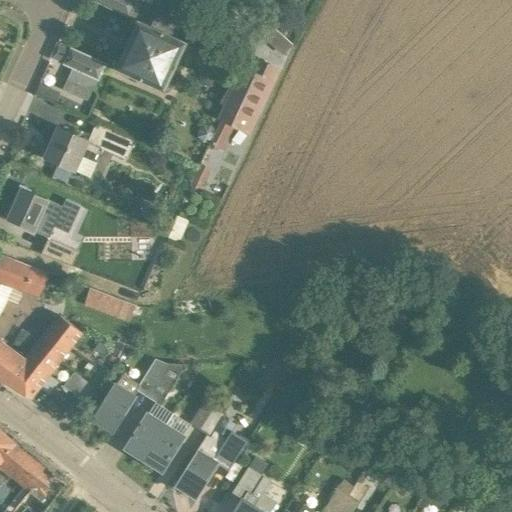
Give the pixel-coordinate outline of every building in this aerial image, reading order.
[(90,0),(128,18),(136,0),(138,0),(152,6),(154,0),(90,0)] [(163,91),(186,44),(174,38),(181,22),(159,12),(151,28),(138,22),(116,70),(163,91)] [(282,57),(293,46),(274,28),(264,39),(282,57)] [(92,91),(106,65),(58,43),(50,59),(72,69),(62,91),(84,100),(89,90),(92,91)] [(223,152),(235,127),(243,131),(248,134),(280,72),(254,59),(247,72),(244,70),(218,119),(221,121),(210,146),(223,152)] [(55,105),(60,94),(40,84),(34,96),(55,105)] [(94,162),(100,149),(126,161),(128,157),(133,145),(135,141),(98,124),(89,143),(59,129),(46,158),(76,172),(82,158),(94,162)] [(201,191),(211,169),(201,164),(191,186),(201,191)] [(46,200),(46,202),(22,190),(9,219),(32,229),(32,230),(49,238),(63,208),(46,200)] [(79,252),(49,238),(42,255),(72,268),(79,252)] [(1,254),(0,256),(0,284),(23,293),(33,267),(1,254)] [(89,289),(89,290),(83,305),(111,316),(118,300),(104,295),(89,289)] [(394,321),(411,330),(422,310),(405,300),(394,321)] [(83,334),(61,317),(49,332),(71,349),(83,334)] [(71,349),(49,332),(38,346),(60,363),(71,349)] [(0,367),(12,351),(0,342),(0,367)] [(102,354),(107,347),(100,342),(94,349),(102,354)] [(60,363),(38,346),(27,359),(49,376),(60,363)] [(17,372),(26,361),(12,351),(0,367),(0,377),(13,387),(31,400),(39,389),(17,372)] [(26,361),(17,372),(49,396),(57,385),(48,377),(49,376),(27,359),(26,361)] [(278,388),(290,370),(275,360),(262,379),(278,388)] [(89,362),(84,369),(88,372),(93,366),(89,362)] [(160,406),(186,365),(168,364),(161,375),(148,398),(160,406)] [(148,398),(161,375),(150,367),(139,385),(123,375),(116,385),(93,420),(112,433),(135,397),(134,396),(137,392),(148,398)] [(190,425),(201,432),(215,409),(204,401),(190,425)] [(196,499),(217,465),(230,471),(248,441),(231,432),(227,439),(214,431),(225,415),(215,409),(201,432),(206,436),(196,452),(198,454),(177,487),(196,499)] [(144,461),(166,426),(147,414),(125,449),(144,461)] [(162,473),(184,437),(166,426),(144,461),(162,473)] [(0,511),(44,511),(65,486),(67,484),(30,455),(15,443),(0,431),(0,511)] [(270,511),(277,502),(284,491),(248,468),(231,495),(241,501),(234,511),(270,511)] [(343,480),(323,511),(322,511),(337,511),(354,487),(359,478),(349,471),(343,480)] [(351,511),(358,502),(364,494),(354,487),(337,511),(351,511)] [(497,511),(501,505),(485,499),(479,511),(497,511)]
